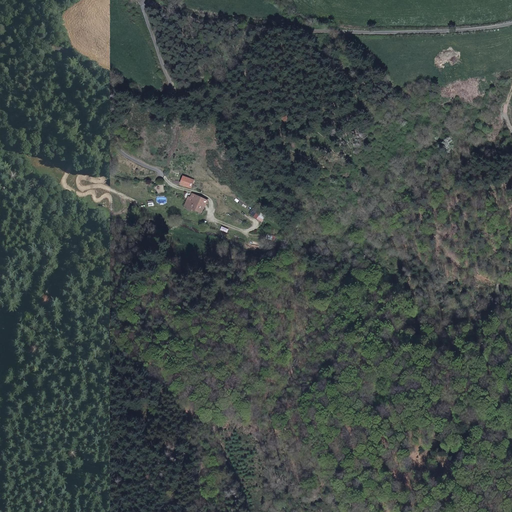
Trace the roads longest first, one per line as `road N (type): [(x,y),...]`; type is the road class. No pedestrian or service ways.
road 1 (unclassified): [(511,24),(403,33),(257,29),(142,0),(174,96),(168,103),(150,106),(67,55),(53,64),(102,138),(164,176)]
road 2 (track): [(168,511),(146,463),(0,439)]
road 3 (track): [(161,173),(131,177),(0,150)]
road 4 (track): [(256,222),(246,231),(208,216),(209,198),(164,176)]
